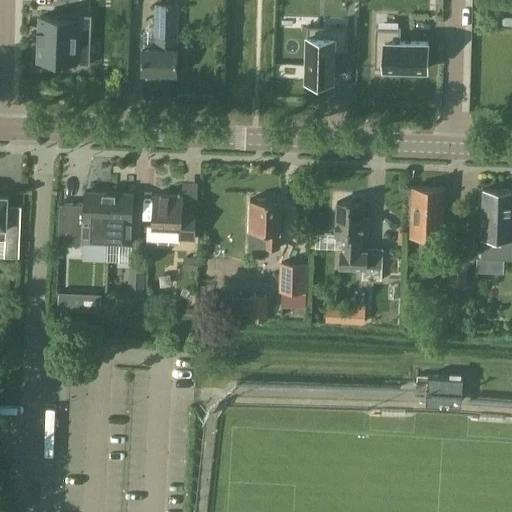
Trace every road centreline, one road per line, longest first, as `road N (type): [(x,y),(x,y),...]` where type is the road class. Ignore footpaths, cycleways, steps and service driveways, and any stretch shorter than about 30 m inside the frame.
road 1 (tertiary): [(452,148),(44,131)]
road 2 (residential): [(38,352),(44,131)]
road 3 (residential): [(456,0),(452,148)]
road 4 (residential): [(1,129),(5,0)]
